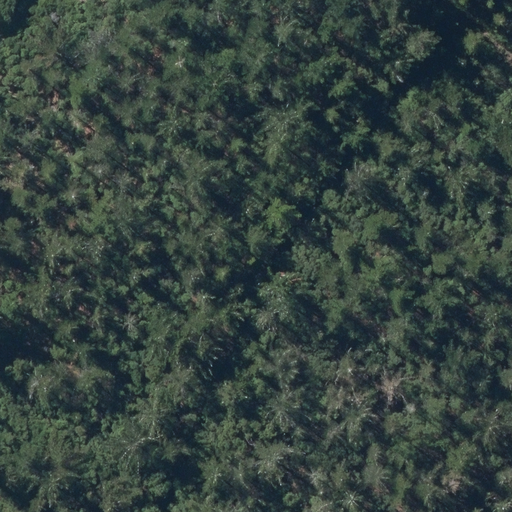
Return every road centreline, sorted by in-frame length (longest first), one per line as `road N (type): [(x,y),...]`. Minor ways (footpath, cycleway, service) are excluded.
road 1 (track): [(186,511),(180,486),(359,158),(486,0)]
road 2 (track): [(180,486),(72,429),(0,379)]
